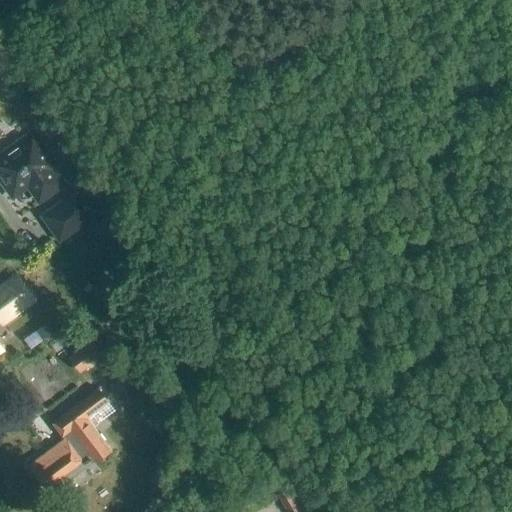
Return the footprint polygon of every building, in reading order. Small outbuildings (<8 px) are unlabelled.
[(27,186),(38,201),(63,183),(49,164),(52,161),(32,133),(0,156),(0,179),(12,196),(27,186)] [(47,214),(63,237),(96,213),(80,191),(47,214)] [(16,274),(0,286),(0,321),(3,325),(35,301),(16,274)] [(73,354),(68,358),(80,373),(102,355),(89,338),(72,352),(73,354)] [(63,439),(29,464),(43,483),(46,487),(62,475),(64,478),(65,480),(67,482),(87,467),(94,461),(111,449),(98,432),(94,426),(98,423),(113,412),(106,403),(107,403),(97,389),(84,399),(76,405),(63,414),(53,422),(63,436),(64,437),(64,438),(63,438),(63,439)] [(278,495),(287,511),(316,511),(299,482),(278,495)]
